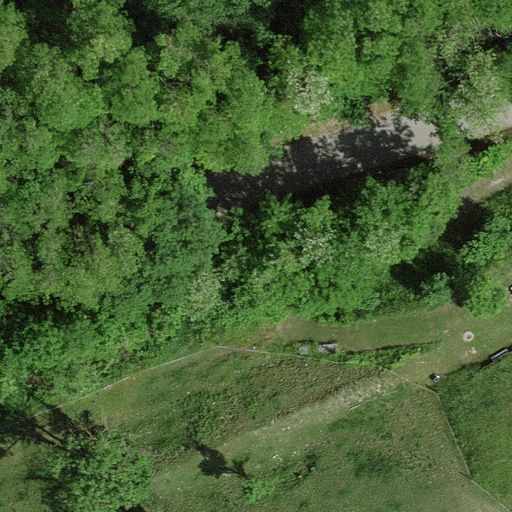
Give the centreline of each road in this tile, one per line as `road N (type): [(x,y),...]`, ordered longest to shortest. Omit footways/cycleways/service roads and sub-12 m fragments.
road 1 (unclassified): [(511,105),(168,213),(0,242)]
road 2 (track): [(119,403),(203,365),(339,271),(511,171)]
